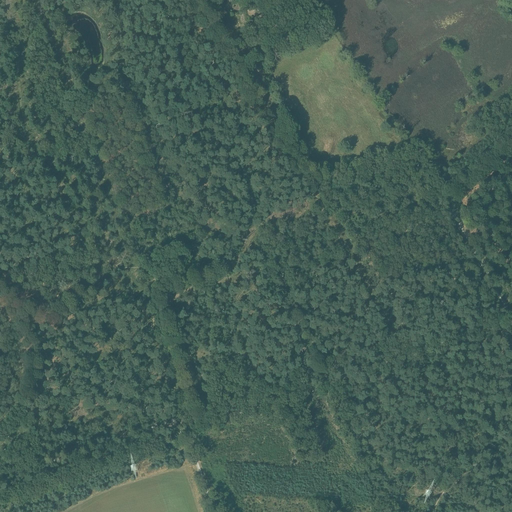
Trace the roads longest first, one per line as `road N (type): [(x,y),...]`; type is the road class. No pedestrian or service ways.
road 1 (track): [(0,432),(44,399),(119,417),(137,405),(143,384),(143,365),(87,322),(90,217),(33,139),(20,90),(20,0)]
road 2 (track): [(197,0),(407,356)]
road 3 (track): [(185,428),(0,488)]
road 4 (track): [(476,511),(455,483),(456,438),(407,356)]
road 5 (track): [(511,307),(448,194)]
